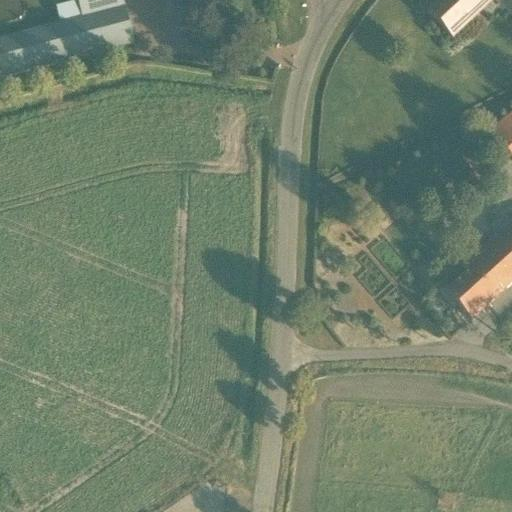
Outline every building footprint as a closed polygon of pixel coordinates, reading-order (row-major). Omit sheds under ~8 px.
[(76,0),(81,19),(0,40),(0,79),(134,44),(122,0),(76,0)] [(164,0),(166,13),(220,6),(218,0),(164,0)] [(511,0),(442,0),(427,15),(452,41),(495,0),(511,17),(511,0)] [(511,111),(486,128),(510,164),(511,162),(511,111)] [(467,275),(445,294),(471,323),(511,285),(511,234),(501,244),(496,238),(461,269),(467,275)]
